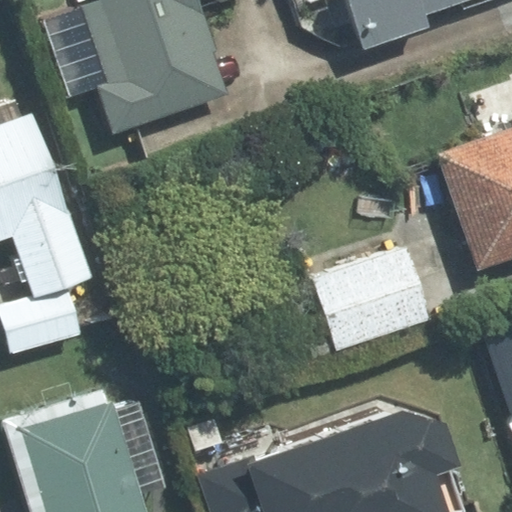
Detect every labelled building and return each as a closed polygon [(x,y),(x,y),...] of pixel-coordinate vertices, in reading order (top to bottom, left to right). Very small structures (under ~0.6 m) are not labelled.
[(223,0),(80,0),(117,118),(221,86),(197,8),(223,0)] [(449,0),(341,0),(357,47),(425,23),(420,10),(449,0)] [(85,273),(25,110),(0,119),(0,231),(8,229),(32,292),(0,304),(0,335),(7,355),(78,328),(61,283),(85,273)] [(511,124),(429,152),(468,268),(511,253),(511,124)] [(401,243),(306,271),(329,349),(423,321),(401,243)] [(382,401),(189,466),(204,511),(438,511),(425,473),(448,466),(432,417),(382,401)] [(137,511),(108,402),(18,426),(41,511),(137,511)]
